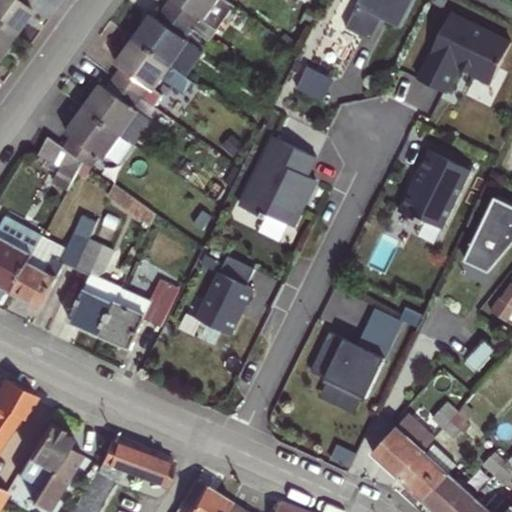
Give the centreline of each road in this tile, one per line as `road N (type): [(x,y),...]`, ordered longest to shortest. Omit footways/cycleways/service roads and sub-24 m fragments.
road 1 (residential): [(393,120),(236,451)]
road 2 (residential): [(236,451),(0,340)]
road 3 (residential): [(0,133),(95,0)]
road 4 (residential): [(372,511),(236,451)]
